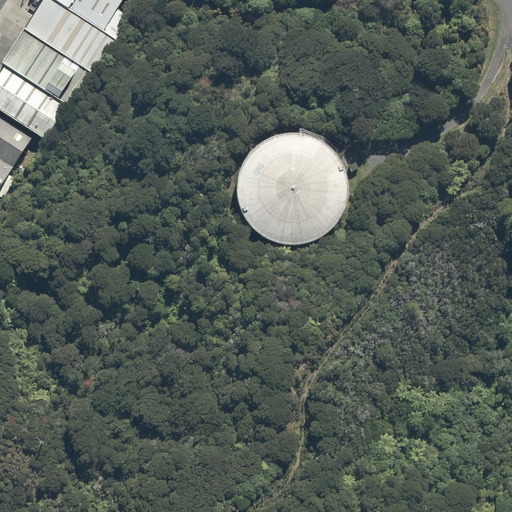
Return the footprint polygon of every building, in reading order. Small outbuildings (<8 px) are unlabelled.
[(52,0),(42,0),(24,29),(92,74),(115,41),(52,0)] [(52,0),(115,41),(131,18),(117,9),(122,0),(52,0)] [(6,66),(69,108),(92,74),(24,29),(1,63),(6,66)] [(6,66),(0,75),(0,110),(47,142),(69,108),(6,66)] [(0,116),(0,158),(13,167),(33,138),(0,116)] [(275,252),(291,254),(306,252),(320,246),(333,236),(342,224),(349,210),(352,195),(352,191),(350,175),(344,160),(335,148),(324,138),(310,131),(295,128),(279,128),(264,133),(251,141),(240,152),(233,166),(228,181),(228,196),(231,212),(238,226),(248,238),(261,247),(275,252)] [(0,186),(13,167),(0,158),(0,186)]
